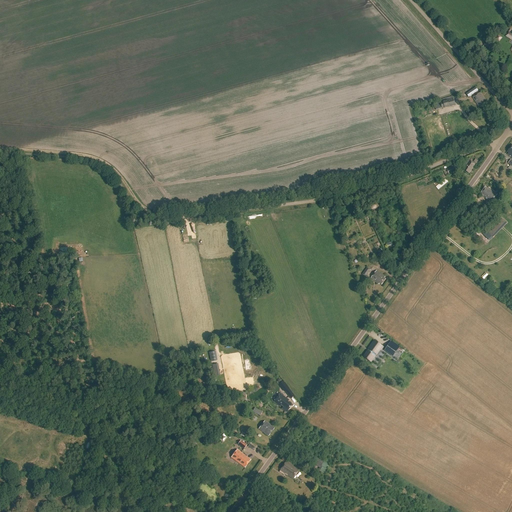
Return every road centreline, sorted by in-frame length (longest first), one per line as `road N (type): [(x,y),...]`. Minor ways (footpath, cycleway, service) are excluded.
road 1 (tertiary): [(250,487),(498,144)]
road 2 (unclassified): [(162,218),(327,197),(498,144)]
road 3 (track): [(0,148),(91,157),(162,218)]
road 4 (unclassified): [(410,0),(511,110)]
